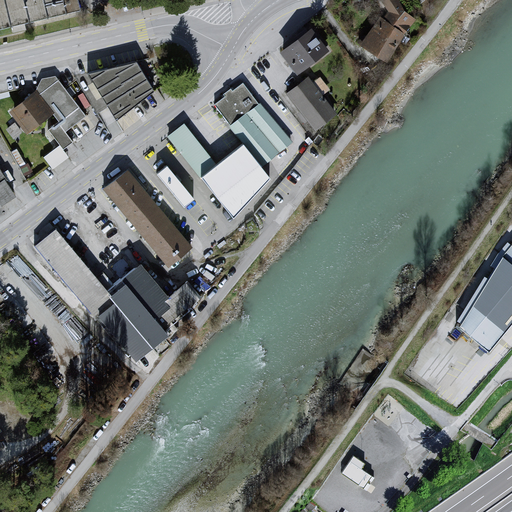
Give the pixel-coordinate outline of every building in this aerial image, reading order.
[(76,0),(0,0),(0,28),(79,10),(76,0)] [(396,0),(380,0),(385,8),(378,17),(403,33),(415,18),(401,9),(396,0)] [(385,61),(403,33),(378,17),(358,43),(385,61)] [(296,73),(327,49),(309,26),(278,49),(296,73)] [(162,87),(148,63),(84,75),(111,122),(162,87)] [(38,82),(33,93),(50,116),(55,123),(45,131),(61,151),(71,142),(62,132),(83,116),(51,79),(38,82)] [(306,79),(285,95),(313,131),(334,115),(306,79)] [(225,100),(215,107),(242,141),(261,164),(287,144),(241,86),(231,94),(228,92),(222,97),(225,100)] [(50,116),(33,93),(6,112),(23,135),(50,116)] [(183,122),(167,135),(199,175),(215,162),(183,122)] [(242,141),(215,162),(199,175),(232,216),(268,176),(261,164),(242,141)] [(192,197),(165,164),(155,172),(182,205),(192,197)] [(127,168),(103,187),(167,267),(191,248),(127,168)] [(0,178),(0,209),(14,200),(0,178)] [(141,263),(107,291),(54,229),(37,244),(98,316),(136,360),(169,332),(163,326),(196,298),(182,281),(167,294),(141,263)] [(511,320),(511,242),(499,259),(456,325),(486,352),(511,320)] [(363,462),(353,455),(341,473),(366,490),(375,477),(360,467),(363,462)]
